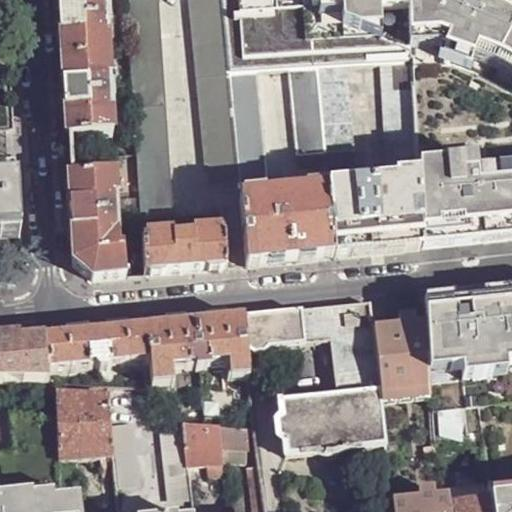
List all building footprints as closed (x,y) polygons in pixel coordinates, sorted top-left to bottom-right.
[(0,0),(0,232),(22,231),(19,179),(0,180),(0,0)] [(102,0),(54,0),(56,28),(58,64),(107,61),(105,39),(100,39),(98,23),(98,4),(103,4),(102,0)] [(156,0),(125,0),(140,220),(171,218),(156,0)] [(188,0),(204,172),(207,172),(208,187),(238,185),(228,80),(220,0),(188,0)] [(220,0),(228,80),(258,78),(289,75),(316,73),(346,71),(383,68),(413,65),(412,40),(410,0),(220,0)] [(480,155),(418,160),(418,181),(422,253),(511,244),(511,0),(410,0),(412,40),(448,38),(444,46),(511,78),(511,165),(481,168),(480,155)] [(60,92),(63,142),(67,142),(111,139),(110,117),(104,117),(103,100),(109,99),(107,61),(58,64),(60,92)] [(413,65),(383,68),(388,185),(395,184),(418,181),(418,160),(413,65)] [(346,71),(316,73),(324,158),(353,155),(346,71)] [(316,73),(289,75),(297,160),(324,158),(316,73)] [(238,185),(239,193),(269,191),(258,78),(228,80),(238,185)] [(353,155),(324,158),(325,171),(354,169),(353,155)] [(0,157),(0,180),(19,179),(17,156),(0,157)] [(324,158),(297,160),(298,174),(325,171),(324,158)] [(113,178),(66,181),(69,234),(71,269),(91,285),(124,281),(121,253),(116,253),(115,240),(112,240),(110,200),(115,200),(113,178)] [(328,200),(334,262),(388,257),(422,253),(418,181),(395,184),(396,192),(375,195),(375,191),(352,193),(353,197),(328,200)] [(240,205),(246,271),(294,266),(334,262),(328,200),(328,196),(240,205)] [(185,276),(225,273),(222,239),(141,246),(144,279),(185,276)] [(429,398),(431,448),(480,450),(489,505),(490,511),(511,511),(511,294),(424,303),(425,325),(428,388),(429,398)] [(369,308),(244,320),(247,354),(318,348),(329,346),(335,400),(378,394),(371,330),(369,312),(369,308)] [(378,394),(428,388),(425,325),(415,326),(413,316),(397,318),(398,328),(371,330),(378,394)] [(195,325),(150,330),(153,366),(156,390),(176,388),(174,374),(197,372),(198,373),(212,372),(211,370),(229,368),(231,382),(250,380),(247,354),(244,320),(195,325)] [(49,358),(52,376),(93,372),(97,375),(100,375),(101,380),(106,380),(105,375),(107,374),(111,370),(153,366),(150,330),(90,336),(47,340),(49,355),(49,358)] [(0,344),(0,383),(52,385),(52,376),(49,358),(49,355),(47,340),(0,344)] [(286,461),(384,449),(380,404),(378,394),(335,400),(329,346),(318,348),(324,401),(280,406),(286,461)] [(428,388),(378,394),(380,404),(429,398),(428,388)] [(64,464),(114,459),(114,429),(114,415),(114,399),(62,397),(63,418),(64,464)] [(63,418),(0,407),(0,511),(2,511),(0,496),(0,465),(64,464),(63,418)] [(195,505),(190,469),(185,428),(159,427),(169,507),(195,505)] [(114,459),(119,494),(143,491),(137,428),(114,429),(114,459)] [(190,469),(226,466),(225,453),(224,450),(223,431),(209,430),(185,428),(190,469)] [(250,431),(222,430),(223,431),(224,450),(253,451),(250,431)] [(225,453),(226,466),(227,476),(235,475),(232,452),(225,453)] [(63,506),(64,464),(0,465),(0,496),(2,511),(63,506)] [(407,507),(432,503),(430,493),(406,496),(407,507)] [(392,509),(391,511),(449,511),(448,501),(432,503),(407,507),(392,509)]
